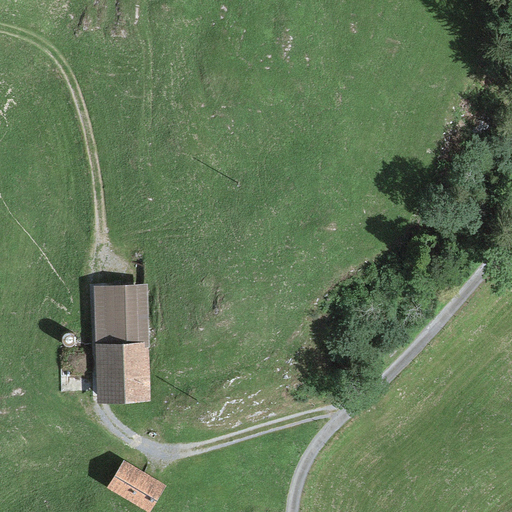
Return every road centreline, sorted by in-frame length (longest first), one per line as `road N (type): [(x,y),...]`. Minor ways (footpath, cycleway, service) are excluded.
road 1 (track): [(352,407),(167,451),(125,435),(100,408),(96,387),(100,215),(85,118),(52,51),(0,28)]
road 2 (track): [(292,511),(306,461),(327,432),(412,353),(511,239)]
